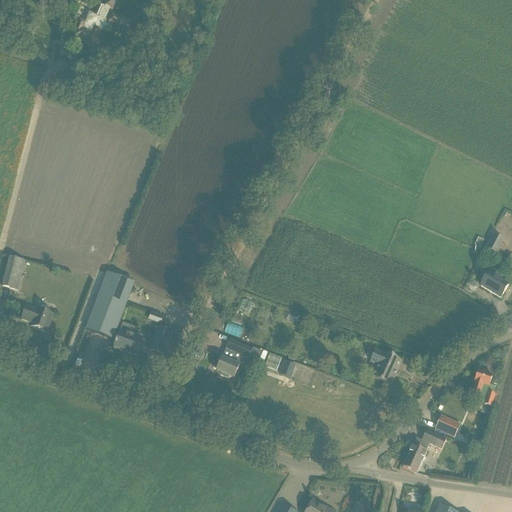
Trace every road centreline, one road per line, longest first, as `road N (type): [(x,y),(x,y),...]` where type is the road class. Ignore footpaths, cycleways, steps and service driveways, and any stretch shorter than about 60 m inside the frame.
road 1 (unclassified): [(356,467),(306,466),(226,445),(0,353)]
road 2 (unclassified): [(356,467),(453,365),(478,345),(511,337)]
road 3 (unclassified): [(511,498),(379,478),(356,467)]
